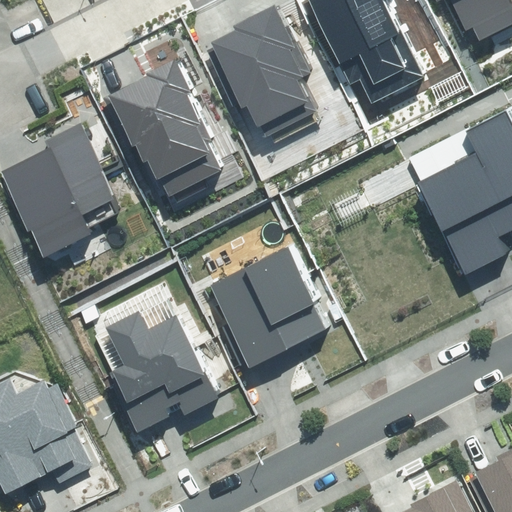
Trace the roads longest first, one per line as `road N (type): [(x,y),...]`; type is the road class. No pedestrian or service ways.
road 1 (residential): [(191,511),(511,345)]
road 2 (residential): [(2,58),(119,0)]
